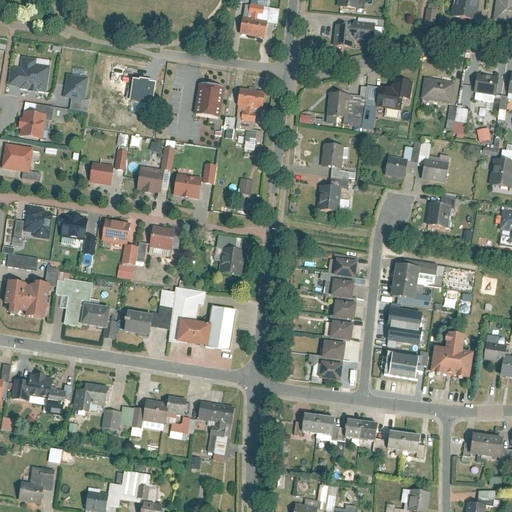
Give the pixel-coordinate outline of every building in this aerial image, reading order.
[(337,0),(336,7),(357,9),(357,0),(337,0)] [(474,20),(477,0),(452,0),(450,16),(474,20)] [(511,0),(497,0),(494,21),(511,23),(511,0)] [(436,27),(439,6),(428,5),(425,25),(436,27)] [(241,19),(239,35),(265,40),(267,24),(241,19)] [(334,46),(352,48),(352,39),(372,41),(373,27),(336,24),(334,46)] [(50,66),(36,64),(37,59),(22,57),(20,68),(11,66),(8,85),(21,87),(20,90),(46,94),(50,66)] [(473,92),(495,96),(498,76),(476,73),(473,92)] [(66,74),(63,98),(71,99),(84,101),(88,78),(66,74)] [(424,77),(420,99),(451,105),(455,83),(424,77)] [(392,78),(390,87),(380,86),(377,106),(400,110),(402,98),(409,99),(412,81),(392,78)] [(132,80),(129,101),(152,105),(156,83),(149,82),(149,80),(139,79),(139,81),(132,80)] [(198,84),(193,114),(219,118),(224,88),(198,84)] [(240,89),(238,107),(262,110),(265,93),(240,89)] [(325,116),(347,118),(350,95),(328,93),(325,116)] [(84,101),(71,99),(69,110),(87,113),(89,102),(84,101)] [(458,138),(466,138),(469,109),(450,107),(448,132),(458,133),(458,138)] [(46,115),(23,111),(22,119),(20,119),(18,129),(21,130),(20,136),(41,140),(46,115)] [(227,139),(234,140),(236,119),(227,117),(226,124),(229,124),(227,139)] [(480,142),(492,141),(490,129),(479,130),(480,142)] [(246,131),(246,152),(258,152),(258,131),(246,131)] [(120,135),(119,146),(128,146),(129,135),(120,135)] [(162,154),(165,142),(153,139),(151,151),(162,154)] [(33,149),(5,144),(0,170),(29,175),(33,149)] [(323,144),(321,167),(341,168),(343,146),(323,144)] [(388,156),(385,176),(404,179),(407,160),(388,156)] [(425,159),(422,180),(446,184),(449,163),(425,159)] [(511,162),(495,159),(490,184),(511,189),(511,183),(511,162)] [(92,163),(89,184),(110,187),(113,167),(92,163)] [(205,164),(202,183),(213,185),(217,166),(205,164)] [(140,167),(136,191),(160,195),(164,171),(140,167)] [(176,174),(173,197),(198,200),(201,178),(176,174)] [(255,183),(240,179),(236,195),(252,198),(255,183)] [(320,186),(317,210),(338,213),(341,188),(320,186)] [(430,203),(426,225),(447,229),(451,207),(430,203)] [(23,232),(33,234),(32,238),(48,241),(53,214),(44,212),(44,210),(27,207),(23,232)] [(499,232),(510,233),(509,240),(511,240),(511,211),(502,210),(499,232)] [(64,214),(60,237),(83,241),(87,218),(64,214)] [(104,220),(101,242),(126,245),(129,223),(104,220)] [(152,227),(149,248),(171,251),(173,230),(152,227)] [(38,272),(40,258),(15,256),(16,248),(5,247),(4,254),(10,255),(9,268),(38,272)] [(245,252),(222,248),(218,274),(240,277),(245,252)] [(336,258),(333,276),(354,280),(358,262),(336,258)] [(420,268),(396,264),(393,280),(417,284),(420,268)] [(119,279),(135,280),(136,267),(120,266),(119,279)] [(354,283),(333,279),(330,296),(351,300),(354,283)] [(417,284),(393,280),(390,296),(414,300),(417,284)] [(66,283),(57,282),(56,296),(67,297),(63,327),(84,330),(85,327),(112,331),(115,307),(92,304),(95,284),(65,281),(66,283)] [(26,286),(7,284),(4,307),(8,308),(7,316),(45,320),(49,287),(35,285),(34,287),(30,287),(30,288),(26,288),(26,286)] [(356,304),(335,300),(332,317),(353,321),(356,304)] [(421,314),(391,309),(388,327),(390,328),(387,342),(414,346),(417,331),(419,331),(421,314)] [(122,332),(148,337),(151,315),(126,311),(122,332)] [(179,320),(176,342),(206,347),(210,324),(179,320)] [(354,324),(332,321),(329,338),(351,341),(354,324)] [(444,349),(433,347),(429,372),(468,378),(472,353),(462,351),(464,335),(446,332),(444,349)] [(345,344),(323,341),(321,358),(343,361),(345,344)] [(483,361),(502,364),(503,357),(504,358),(506,346),(486,343),(483,361)] [(382,376),(417,381),(421,357),(386,351),(382,376)] [(310,363),(318,366),(321,358),(312,355),(310,363)] [(500,376),(511,377),(511,358),(504,358),(503,357),(502,364),(500,376)] [(321,361),(318,379),(339,382),(342,364),(321,361)] [(29,376),(27,397),(46,400),(44,414),(61,416),(65,392),(50,390),(52,379),(29,376)] [(87,414),(89,403),(104,406),(107,386),(85,383),(84,389),(76,388),(72,412),(87,414)] [(146,400),(142,422),(165,426),(165,423),(175,425),(177,416),(184,417),(187,399),(167,395),(166,404),(146,400)] [(200,402),(197,421),(231,425),(234,407),(200,402)] [(301,431),(316,433),(318,416),(303,414),(301,431)] [(318,416),(316,433),(331,436),(334,418),(318,416)] [(4,419),(3,430),(13,431),(13,420),(4,419)] [(359,440),(361,422),(346,420),(344,437),(359,440)] [(361,422),(359,440),(375,442),(377,424),(361,422)] [(401,451),(404,433),(389,431),(387,449),(401,451)] [(404,433),(401,451),(417,454),(419,435),(404,433)] [(472,434),(469,455),(485,457),(488,436),(472,434)] [(488,436),(485,457),(499,459),(502,438),(488,436)] [(52,448),(50,463),(62,464),(64,450),(52,448)] [(191,469),(201,470),(202,458),(191,458),(191,469)] [(20,483),(17,501),(39,505),(42,486),(20,483)] [(410,490),(407,511),(413,511),(427,511),(430,494),(410,490)] [(84,511),(90,511),(104,511),(107,494),(87,491),(84,511)] [(141,501),(139,511),(160,511),(162,504),(141,501)] [(466,503),(464,511),(484,511),(486,506),(466,503)]
